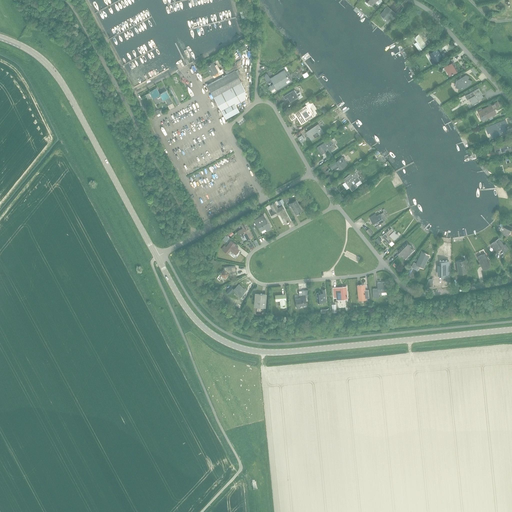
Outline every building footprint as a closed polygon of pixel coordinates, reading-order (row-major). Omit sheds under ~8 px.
[(392,20),(396,14),(387,6),(380,15),(387,21),(390,18),(392,20)] [(411,38),(414,43),(419,50),(430,42),(422,31),(415,36),(415,35),(411,38)] [(445,39),(439,43),(442,47),(448,43),(445,39)] [(433,62),(442,57),(437,48),(428,54),(433,62)] [(450,75),(457,70),(452,62),(453,62),(451,59),(446,62),(448,65),(445,67),(450,75)] [(226,74),(237,68),(233,60),(222,67),(226,74)] [(214,77),(223,72),(221,69),(220,70),(217,64),(215,65),(213,62),(205,66),(211,75),(212,74),(214,77)] [(235,70),(207,85),(216,103),(221,111),(235,104),(244,99),(245,89),(241,81),(235,70)] [(286,73),(284,70),(271,78),(275,84),(269,87),(271,90),(275,88),(276,90),(278,89),(291,82),(288,77),(289,76),(286,73)] [(267,80),(271,78),(266,71),(262,73),(267,80)] [(457,80),(455,87),(462,89),(470,84),(471,80),(468,79),(469,76),(465,75),(457,80)] [(168,105),(173,102),(166,90),(160,94),(156,88),(149,92),(155,103),(164,98),(168,105)] [(469,98),(472,104),(484,97),(479,88),(465,96),(467,99),(469,98)] [(299,92),(297,93),(294,90),(284,97),(286,99),(289,97),(290,99),(292,102),(298,98),(298,100),(303,97),(299,92)] [(288,115),(292,121),(297,117),(298,119),(301,118),(302,120),(300,121),(302,124),(314,116),(312,114),(314,113),(310,108),(313,103),(311,100),(305,103),(306,105),(294,113),(293,112),(288,115)] [(239,111),(235,104),(221,111),(225,118),(239,111)] [(482,121),(496,114),(491,105),(478,112),(482,121)] [(154,118),(164,113),(161,109),(159,110),(158,109),(155,111),(154,110),(150,112),(154,118)] [(504,126),(507,125),(505,121),(499,123),(490,126),(491,127),(488,128),(492,139),(504,134),(503,132),(506,131),(504,126)] [(146,125),(152,136),(155,134),(150,123),(146,125)] [(318,124),(315,125),(309,130),(310,131),(307,134),(311,139),(314,137),(313,135),(316,132),(318,135),(324,132),(318,124)] [(511,138),(499,142),(494,144),(495,148),(500,147),(502,152),(509,150),(510,151),(511,150),(511,145),(510,147),(509,143),(511,142),(511,138)] [(329,151),(335,147),(329,139),(317,147),(322,154),(325,152),(324,150),(328,148),(329,151)] [(340,169),(348,164),(342,157),(336,161),(336,160),(329,164),(332,168),(336,166),(336,167),(338,166),(340,169)] [(511,158),(509,159),(510,162),(507,162),(506,159),(499,161),(500,165),(502,165),(504,172),(511,169),(511,158)] [(345,181),(349,187),(352,191),(358,186),(355,183),(360,180),(357,177),(359,176),(355,170),(350,174),(352,176),(345,181)] [(289,203),(295,214),(302,210),(296,199),(289,203)] [(270,212),(272,217),(280,213),(285,223),(287,222),(288,221),(290,220),(284,210),(285,210),(282,206),(278,208),(274,202),(270,205),(273,211),(270,212)] [(376,226),(384,220),(380,214),(377,216),(375,214),(370,217),(376,226)] [(250,224),(253,223),(254,226),(257,224),(260,231),(264,228),(265,231),(271,228),(263,215),(255,219),(253,216),(251,218),(250,217),(247,218),(250,224)] [(244,227),(238,231),(240,235),(244,234),(247,240),(249,239),(250,239),(250,238),(252,237),(248,231),(249,231),(247,226),(248,226),(245,220),(242,222),(244,227)] [(511,227),(511,225),(504,222),(501,231),(508,234),(511,228),(511,227)] [(393,239),(399,235),(392,227),(382,236),(389,244),(393,239)] [(504,252),(509,249),(507,246),(506,247),(499,238),(491,244),(496,252),(503,247),(504,249),(503,250),(504,252)] [(221,249),(223,250),(227,253),(230,250),(234,254),(236,252),(237,251),(237,250),(238,250),(235,248),(237,245),(231,240),(226,247),(224,245),(221,249)] [(404,258),(413,248),(408,243),(399,252),(404,258)] [(423,268),(429,255),(422,252),(417,263),(414,262),(412,267),(417,269),(419,265),(420,266),(423,268)] [(477,257),(483,270),(491,266),(485,253),(477,257)] [(459,273),(468,272),(466,259),(457,261),(459,273)] [(440,265),(438,265),(438,275),(442,274),(442,276),(449,275),(449,261),(447,261),(447,260),(440,261),(440,265)] [(229,273),(236,272),(235,266),(223,267),(224,269),(219,274),(225,278),(229,273)] [(241,288),(246,285),(243,280),(224,290),(227,295),(231,293),(234,298),(243,293),(241,288)] [(373,289),(374,298),(379,297),(379,292),(388,291),(387,282),(377,283),(378,288),(373,289)] [(368,290),(365,290),(364,285),(358,285),(359,300),(366,300),(366,298),(369,297),(368,290)] [(336,300),(347,299),(346,287),(336,288),(336,294),(334,294),(334,298),(336,297),(336,300)] [(317,302),(326,301),(325,289),(322,289),(322,293),(320,293),(317,293),(317,302)] [(299,306),(306,305),(304,290),(301,290),(302,295),(299,295),(299,297),(295,298),(296,308),(300,307),(299,306)] [(255,294),(254,305),(264,306),(265,295),(255,294)] [(285,294),(275,295),(276,300),(280,300),(280,305),(283,305),(283,306),(286,305),(285,299),(285,294)]
